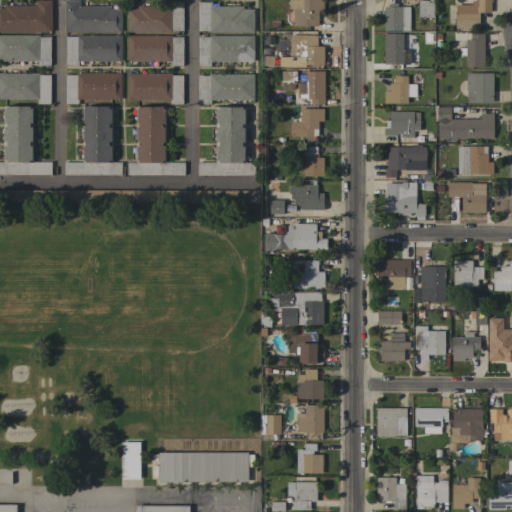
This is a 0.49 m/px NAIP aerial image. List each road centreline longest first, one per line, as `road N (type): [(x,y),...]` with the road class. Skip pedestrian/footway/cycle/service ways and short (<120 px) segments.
road 1 (residential): [(350,511),(355,0)]
road 2 (residential): [(351,385),(511,383)]
road 3 (residential): [(352,231),(511,231)]
